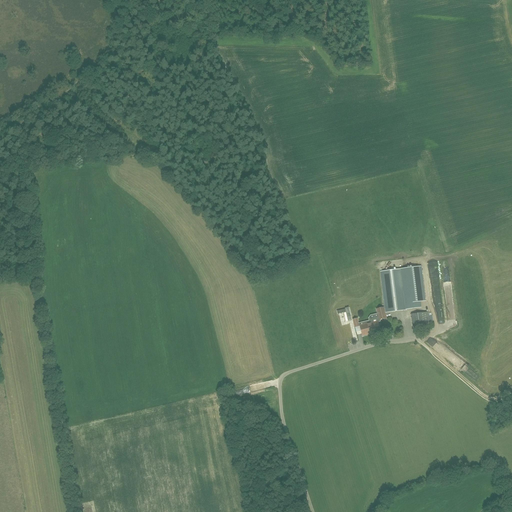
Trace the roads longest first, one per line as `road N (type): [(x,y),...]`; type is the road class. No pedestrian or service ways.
road 1 (unclassified): [(312,511),(282,420),(282,375),(377,343),(412,339),(429,350)]
road 2 (track): [(124,0),(109,46),(30,137)]
